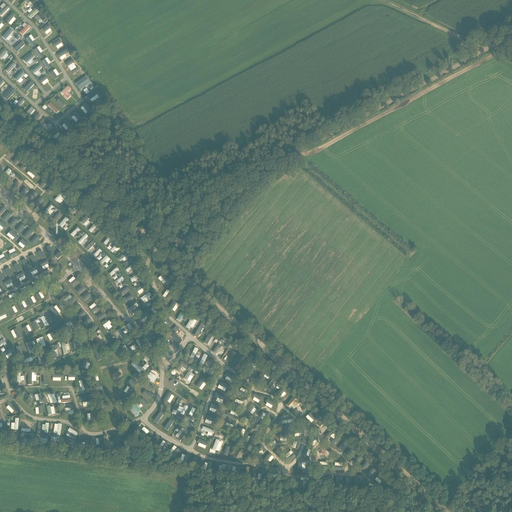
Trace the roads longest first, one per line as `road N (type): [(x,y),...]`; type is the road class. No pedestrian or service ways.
road 1 (track): [(447,511),(0,108)]
road 2 (track): [(511,43),(137,237)]
road 3 (track): [(511,35),(306,148)]
